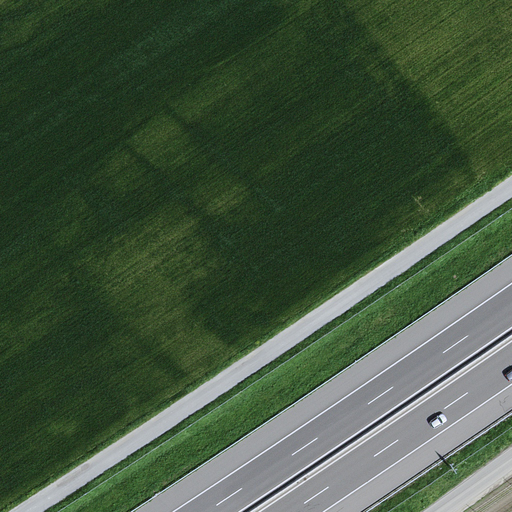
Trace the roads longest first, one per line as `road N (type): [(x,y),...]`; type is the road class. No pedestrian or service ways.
road 1 (unclassified): [(25,511),(511,186)]
road 2 (motorway): [(511,303),(203,511)]
road 3 (motorway): [(291,511),(511,363)]
